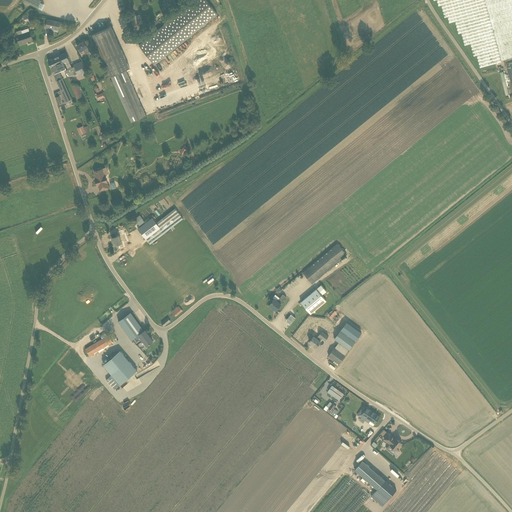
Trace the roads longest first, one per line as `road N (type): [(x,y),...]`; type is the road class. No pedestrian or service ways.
road 1 (unclassified): [(453,450),(384,410),(233,298),(207,295),(170,327),(155,326),(94,230)]
road 2 (unclassified): [(0,503),(37,291),(65,252),(94,230)]
road 3 (unclassified): [(94,230),(40,53)]
road 4 (unclassified): [(511,121),(429,0)]
